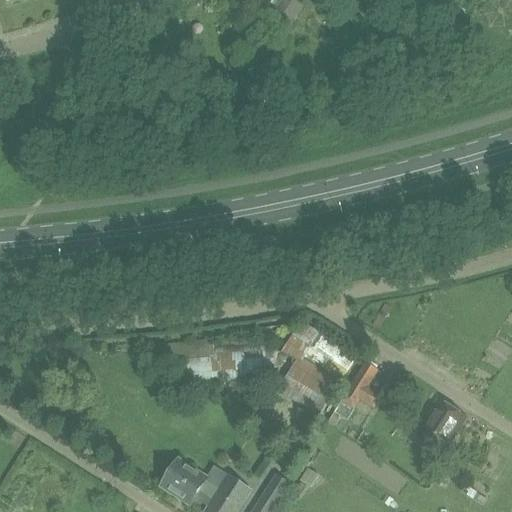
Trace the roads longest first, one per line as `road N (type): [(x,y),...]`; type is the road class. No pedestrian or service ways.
road 1 (primary): [(511,146),(239,214),(0,245)]
road 2 (residential): [(324,294),(0,333)]
road 3 (residential): [(511,429),(335,317),(324,294)]
road 4 (residential): [(161,511),(0,406)]
road 5 (residential): [(511,254),(324,294)]
road 6 (residential): [(129,0),(80,27),(0,50)]
